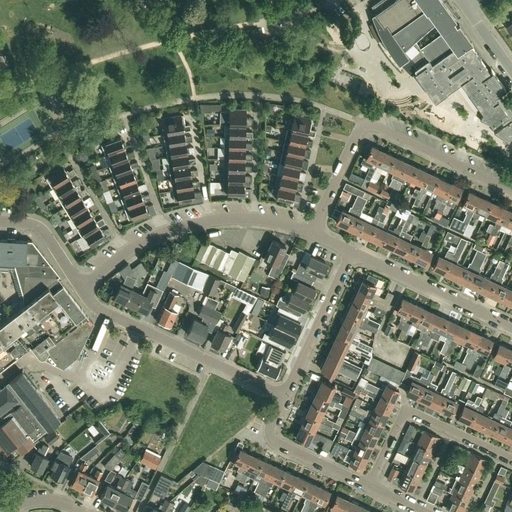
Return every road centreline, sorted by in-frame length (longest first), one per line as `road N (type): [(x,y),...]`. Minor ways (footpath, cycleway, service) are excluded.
road 1 (residential): [(511,190),(366,125),(311,233)]
road 2 (residential): [(311,233),(254,219),(189,225),(146,240),(80,289)]
road 3 (residential): [(285,396),(109,315),(80,289)]
road 4 (residential): [(511,460),(406,414),(369,487)]
road 5 (residential): [(511,327),(350,253)]
road 6 (residential): [(285,396),(350,253)]
road 7 (residential): [(369,487),(271,439),(285,396)]
